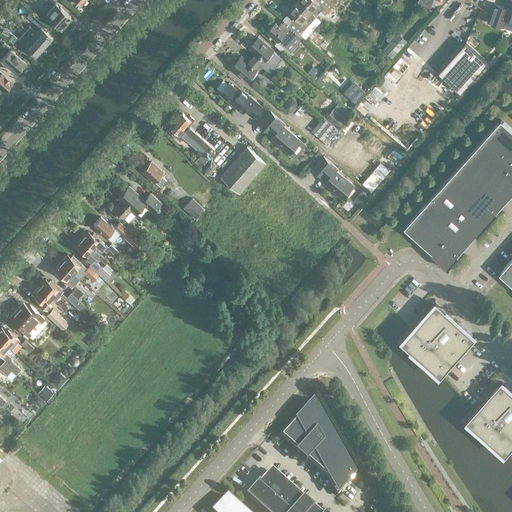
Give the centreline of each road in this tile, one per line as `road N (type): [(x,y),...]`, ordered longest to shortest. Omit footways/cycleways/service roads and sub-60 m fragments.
road 1 (residential): [(0,277),(183,75)]
road 2 (unclassified): [(178,511),(328,343)]
road 3 (unclassified): [(426,511),(328,343)]
road 4 (tertiary): [(0,146),(128,0)]
road 5 (residential): [(324,203),(183,75)]
